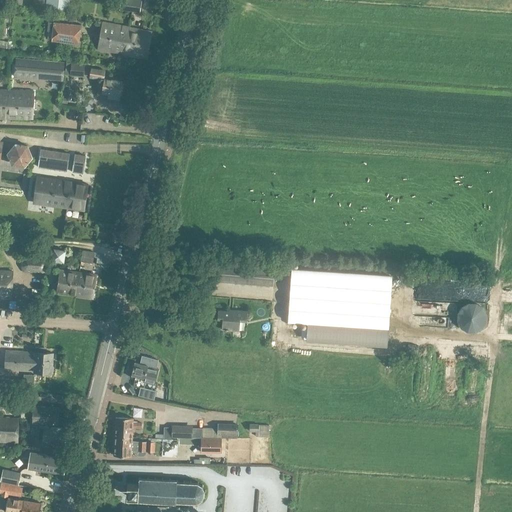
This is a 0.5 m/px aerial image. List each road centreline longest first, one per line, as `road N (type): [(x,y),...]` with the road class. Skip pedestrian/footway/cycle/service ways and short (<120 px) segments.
road 1 (secondary): [(66,511),(196,0)]
road 2 (track): [(511,341),(404,335),(397,350),(282,342),(276,293),(125,285)]
